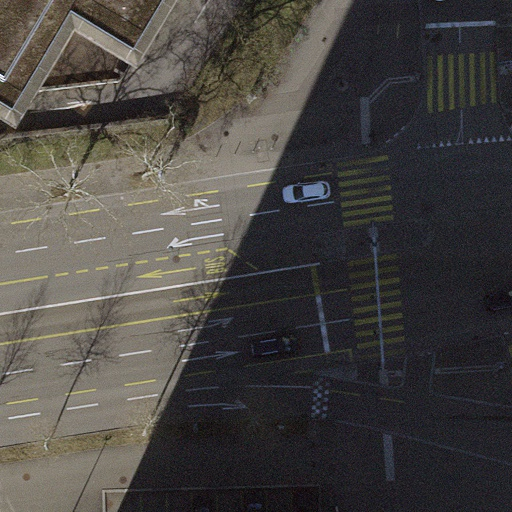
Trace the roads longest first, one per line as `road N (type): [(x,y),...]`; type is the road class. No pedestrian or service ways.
road 1 (tertiary): [(0,383),(447,298),(511,248)]
road 2 (tertiary): [(511,228),(475,204),(416,187),(0,254)]
